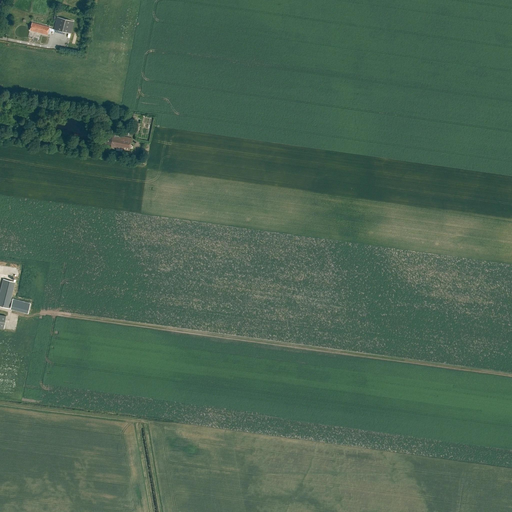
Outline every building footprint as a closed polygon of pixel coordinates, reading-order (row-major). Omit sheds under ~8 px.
[(71,34),(74,22),(57,17),(54,29),(71,34)] [(32,23),(30,31),(47,35),(49,27),(32,23)] [(142,124),(134,122),(131,131),(140,133),(142,124)] [(115,146),(115,147),(129,150),(131,138),(113,135),(112,137),(106,136),(104,143),(111,144),(111,145),(115,146)] [(15,282),(3,279),(0,290),(0,306),(8,308),(15,282)]
